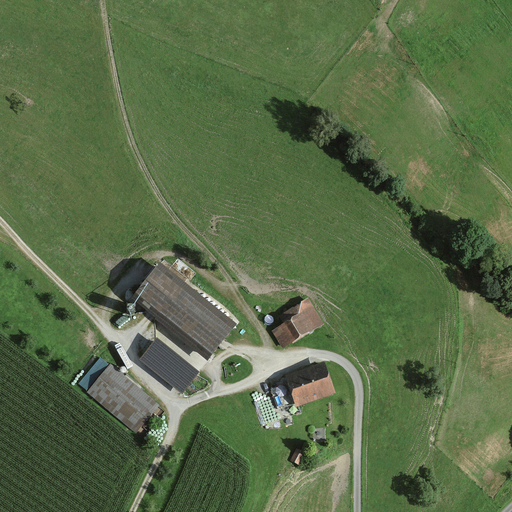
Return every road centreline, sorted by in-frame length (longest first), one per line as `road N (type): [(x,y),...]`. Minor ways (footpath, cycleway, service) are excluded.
road 1 (track): [(102,0),(127,135),(180,228),(217,265),(261,332),(272,369)]
road 2 (track): [(178,404),(308,356),(346,364),(359,387),(357,511)]
road 3 (track): [(0,221),(178,404)]
